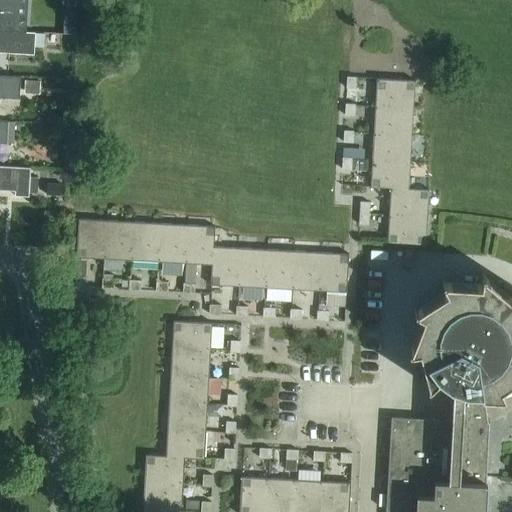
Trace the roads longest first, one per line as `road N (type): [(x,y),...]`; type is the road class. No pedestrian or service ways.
road 1 (residential): [(65,511),(36,315),(19,262),(0,260)]
road 2 (residential): [(367,511),(371,415),(397,391),(404,275)]
